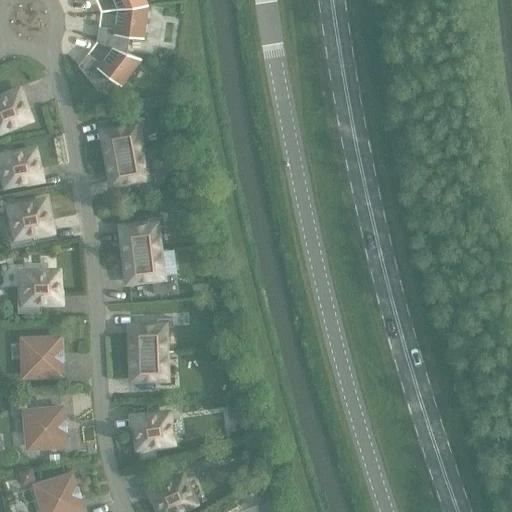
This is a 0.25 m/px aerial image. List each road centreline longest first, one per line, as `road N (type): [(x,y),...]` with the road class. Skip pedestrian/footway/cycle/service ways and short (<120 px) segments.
road 1 (secondary): [(457,511),(381,261),(332,0)]
road 2 (unclassified): [(387,511),(315,260),(264,0)]
road 3 (residential): [(45,44),(72,137),(105,444),(126,511)]
